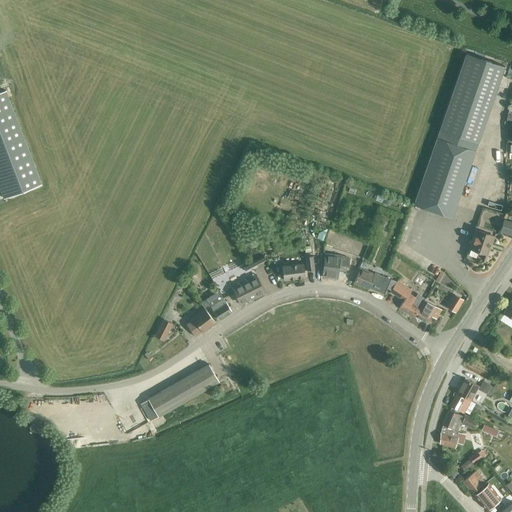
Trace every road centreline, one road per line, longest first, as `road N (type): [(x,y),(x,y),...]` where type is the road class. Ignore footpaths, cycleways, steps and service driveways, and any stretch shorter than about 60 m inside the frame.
road 1 (unclassified): [(24,388),(88,390),(137,380),(262,303),(311,289),(359,296),(442,350),(443,361)]
road 2 (secondary): [(443,361),(511,254)]
